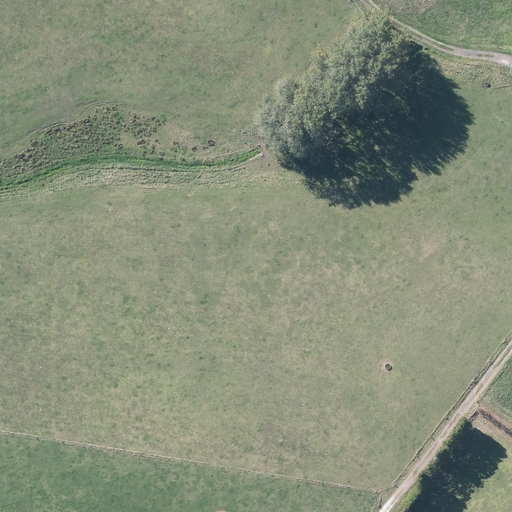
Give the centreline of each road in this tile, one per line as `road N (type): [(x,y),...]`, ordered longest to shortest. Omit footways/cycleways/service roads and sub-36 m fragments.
road 1 (track): [(379,511),(511,338)]
road 2 (track): [(511,72),(406,47),(360,0)]
